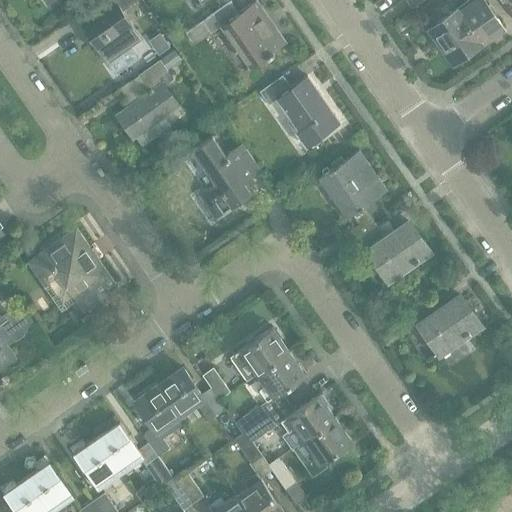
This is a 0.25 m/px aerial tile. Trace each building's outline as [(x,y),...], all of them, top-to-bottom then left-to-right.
[(113,0),(117,5),(84,29),(108,64),(144,39),(124,11),(139,0),(113,0)] [(455,9),(479,43),(502,27),(482,0),(467,0),(470,3),(458,11),(456,8),(455,9)] [(192,40),(208,29),(212,35),(224,27),(252,67),(285,44),(256,2),(241,13),(233,1),(187,33),(192,40)] [(452,62),(479,43),(455,9),(428,28),(452,62)] [(179,105),(164,84),(174,77),(168,69),(182,59),(176,51),(121,89),(133,105),(118,115),(134,137),(136,136),(142,145),(172,124),(165,115),(179,105)] [(283,75),(259,91),(268,104),(276,99),(299,132),(308,126),(317,139),(340,123),(307,76),(291,87),(283,75)] [(215,218),(240,201),(252,192),(245,181),(261,170),(242,143),(225,155),(212,135),(192,149),(216,183),(199,195),(215,218)] [(355,244),(378,227),(364,206),(387,190),(359,151),(344,161),(341,156),(331,163),(333,167),(319,177),(347,218),(352,214),(359,224),(344,234),(352,246),(355,244)] [(307,185),(319,177),(311,166),(300,174),(307,185)] [(408,222),(397,230),(389,219),(381,225),(378,227),(355,244),(365,258),(370,254),(387,279),(413,262),(414,263),(430,253),(408,222)] [(111,293),(108,289),(117,283),(78,227),(38,255),(27,241),(20,246),(30,260),(29,261),(45,284),(59,275),(77,300),(76,301),(83,312),(111,293)] [(460,296),(448,304),(441,293),(406,317),(416,332),(422,328),(439,353),(464,335),(465,337),(481,326),(460,296)] [(0,368),(16,357),(7,344),(33,326),(21,309),(12,315),(10,312),(1,317),(0,315),(0,368)] [(89,314),(82,319),(87,327),(95,322),(89,314)] [(256,374),(289,351),(272,327),(233,355),(241,366),(247,362),(256,374)] [(289,351),(256,374),(272,397),(305,375),(289,351)] [(218,401),(210,388),(201,394),(182,367),(158,384),(179,414),(195,403),(207,420),(224,408),(218,401)] [(218,401),(219,400),(230,392),(212,367),(201,375),(210,388),(218,401)] [(161,426),(179,414),(158,384),(135,400),(153,427),(142,435),(156,456),(173,443),(161,426)] [(294,446),(335,418),(318,394),(279,421),(288,432),(285,435),(293,447),(294,446)] [(268,414),(261,404),(234,422),(242,433),(244,431),(268,414)] [(251,441),(275,424),(268,414),(244,431),(251,441)] [(302,459),(305,458),(313,469),(351,442),(335,418),(294,446),(302,459)] [(95,437),(117,469),(130,460),(133,465),(143,457),(118,421),(95,437)] [(261,455),(251,441),(244,431),(242,433),(234,439),(250,462),(249,463),(256,472),(260,478),(272,470),(268,464),(261,455)] [(106,477),(117,469),(95,437),(72,453),(97,489),(109,481),(106,477)] [(165,486),(173,481),(156,456),(144,464),(162,489),(165,486)] [(296,480),(295,481),(278,457),(268,464),(272,470),(296,505),(307,498),(296,480)] [(25,477),(47,508),(60,499),(63,504),(73,497),(48,461),(25,477)] [(176,479),(192,503),(203,496),(186,472),(176,479)] [(282,511),(283,511),(260,478),(256,472),(245,480),(249,485),(236,494),(248,511),(282,511)] [(41,511),(47,508),(25,477),(2,492),(16,511),(41,511)] [(182,510),(192,503),(176,479),(173,481),(165,486),(182,510)] [(117,511),(104,493),(91,502),(98,511),(117,511)] [(213,511),(248,511),(236,494),(224,503),(220,497),(209,505),(213,511)] [(98,511),(91,502),(79,510),(80,511),(98,511)]
